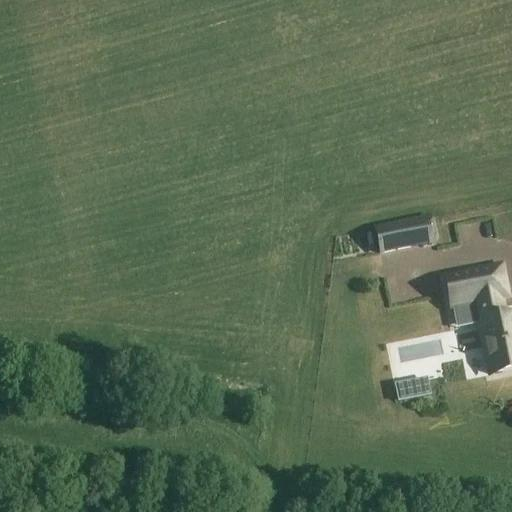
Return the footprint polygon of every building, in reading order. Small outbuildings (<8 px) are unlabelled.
[(419,225),(356,238),(362,266),(425,253),(419,225)] [(492,278),(434,290),(441,320),(466,314),(470,334),(481,386),(511,379),(511,364),(504,327),(499,328),(495,308),(499,307),(492,278)] [(389,337),(390,348),(426,341),(424,331),(389,337)] [(389,384),(436,370),(427,340),(380,354),(389,384)] [(359,382),(383,380),(380,343),(356,345),(359,382)] [(426,382),(394,388),(397,404),(429,398),(426,382)]
